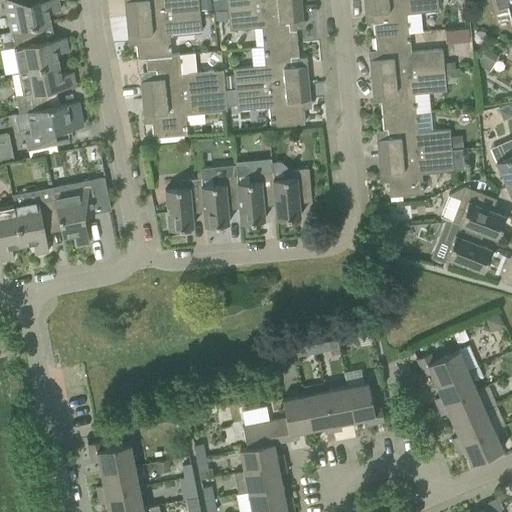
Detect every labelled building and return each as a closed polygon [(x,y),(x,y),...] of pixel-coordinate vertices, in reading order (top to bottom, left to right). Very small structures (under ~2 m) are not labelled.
[(57,0),(39,0),(29,2),(28,0),(0,0),(0,11),(6,10),(10,31),(11,31),(38,26),(49,24),(47,13),(59,10),(57,0)] [(131,0),(131,1),(124,1),(125,18),(199,11),(197,0),(131,0)] [(212,0),(213,10),(227,9),(300,2),(300,0),(212,0)] [(420,31),(418,11),(437,10),(436,0),(362,0),(364,13),(372,13),(374,36),(408,33),(420,31)] [(511,0),(494,0),(497,10),(507,7),(511,26),(511,0)] [(302,19),(300,2),(227,9),(229,30),(261,27),(262,46),(296,43),(294,20),(302,19)] [(226,10),(215,11),(215,20),(227,19),(226,10)] [(201,32),(199,11),(125,18),(127,35),(135,34),(137,58),(145,58),(171,55),(169,35),(201,32)] [(38,26),(11,31),(19,71),(57,64),(55,54),(68,51),(65,37),(41,42),(38,26)] [(449,41),(471,39),(470,29),(448,31),(449,41)] [(410,51),(408,33),(374,36),(376,59),(368,59),(370,77),(443,70),(441,48),(410,51)] [(298,66),(296,43),(262,46),(264,65),(232,68),(232,75),(234,89),(308,82),(306,65),(298,66)] [(223,76),(223,69),(196,72),(194,53),(171,55),(145,58),(147,80),(139,81),(141,97),(225,90),(223,76)] [(24,93),(15,95),(19,113),(54,106),(51,90),(74,85),(71,72),(59,74),(57,64),(19,71),(24,93)] [(445,90),(443,70),(370,77),(371,93),(379,92),(381,116),(415,113),(413,93),(445,90)] [(232,75),(223,76),(225,90),(234,89),(232,75)] [(309,99),(308,82),(234,89),(235,105),(235,109),(267,106),(269,127),(304,123),(302,100),(309,99)] [(234,89),(225,90),(226,105),(235,105),(234,89)] [(186,135),(185,115),(226,111),(226,105),(225,90),(141,97),(142,114),(150,114),(152,138),(186,135)] [(19,113),(15,114),(18,130),(30,128),(30,132),(24,133),(28,149),(69,141),(67,129),(82,126),(77,101),(54,106),(19,113)] [(417,131),(415,113),(381,116),(384,139),(376,139),(377,155),(450,149),(448,128),(417,131)] [(511,144),(505,148),(509,156),(495,162),(511,198),(511,197),(511,144)] [(422,193),(420,173),(464,169),(462,148),(450,149),(377,155),(379,173),(387,173),(389,196),(422,193)] [(59,152),(47,154),(50,167),(61,164),(59,152)] [(311,201),(308,167),(286,169),(286,167),(280,161),(271,162),(272,172),(272,180),(273,198),(275,219),(299,217),(297,196),(309,195),(310,201),(311,201)] [(272,180),(272,172),(252,173),(252,170),(245,164),(234,166),(235,175),(238,202),(240,222),(264,220),(262,199),(273,198),(272,180)] [(238,202),(235,175),(218,177),(218,173),(212,168),(200,169),(201,178),(202,187),(200,187),(202,205),(204,226),(228,223),(226,203),(238,202)] [(104,177),(51,188),(53,197),(59,224),(61,236),(72,234),(75,246),(89,243),(83,215),(110,209),(104,177)] [(202,187),(201,178),(178,180),(179,188),(164,189),(168,229),(192,227),(190,206),(202,205),(200,187),(202,187)] [(495,200),(496,199),(464,186),(448,194),(440,216),(451,221),(476,231),(496,238),(504,216),(485,208),(489,197),(495,200)] [(59,224),(53,197),(51,188),(51,187),(26,192),(28,203),(13,205),(21,244),(32,242),(34,254),(48,251),(43,227),(59,224)] [(21,244),(13,205),(0,207),(0,260),(13,258),(11,246),(21,244)] [(472,241),(476,231),(451,221),(443,241),(450,243),(445,257),(483,272),(491,249),(472,241)] [(329,350),(327,341),(315,343),(317,353),(329,350)] [(271,354),(285,351),(284,343),(270,345),(271,354)] [(317,353),(315,343),(302,346),(304,355),(317,353)] [(476,366),(467,345),(432,360),(429,353),(416,359),(423,375),(430,372),(435,384),(467,370),(476,366)] [(475,390),(467,370),(435,384),(440,396),(434,398),(437,406),(475,390)] [(372,409),(367,382),(345,386),(352,420),(365,417),(366,424),(383,421),(380,407),(372,409)] [(352,420),(345,386),(324,390),(332,431),(341,429),(340,422),(352,420)] [(332,431),(324,390),(303,394),(310,428),(322,426),(324,433),(332,431)] [(484,409),(475,390),(437,406),(440,414),(447,411),(452,423),(484,409)] [(310,428),(303,394),(280,399),(284,417),(289,440),(298,438),(297,431),(310,428)] [(289,440),(284,417),(269,420),(266,404),(241,409),(244,425),(241,426),(245,447),(273,442),(273,443),(289,440)] [(492,429),(484,409),(452,423),(457,435),(451,438),(454,446),(492,429)] [(470,463),(501,450),(492,429),(454,446),(458,454),(464,451),(470,463)] [(133,465),(129,443),(102,448),(101,441),(87,443),(90,460),(97,459),(100,472),(133,465)] [(275,455),(273,443),(273,442),(245,447),(237,448),(242,471),(284,462),(282,454),(275,455)] [(205,455),(203,443),(193,445),(195,458),(205,455)] [(208,468),(205,455),(195,458),(198,470),(208,468)] [(285,471),(284,462),(242,471),(246,492),(281,485),(278,472),(285,471)] [(193,475),(190,463),(181,464),(184,477),(193,475)] [(137,486),(133,465),(100,472),(102,484),(95,486),(97,494),(137,486)] [(193,475),(184,477),(179,478),(183,499),(185,499),(197,497),(193,475)] [(211,485),(202,487),(204,500),(214,498),(211,485)] [(284,497),(281,485),(246,492),(249,511),(254,511),(292,504),(291,496),(284,497)] [(120,511),(142,508),(137,486),(97,494),(99,503),(106,502),(107,511),(120,511)] [(200,511),(197,497),(185,499),(187,511),(200,511)] [(502,508),(498,497),(486,501),(490,511),(491,511),(499,509),(502,508)] [(209,511),(217,511),(214,498),(204,500),(206,511),(209,511)]
